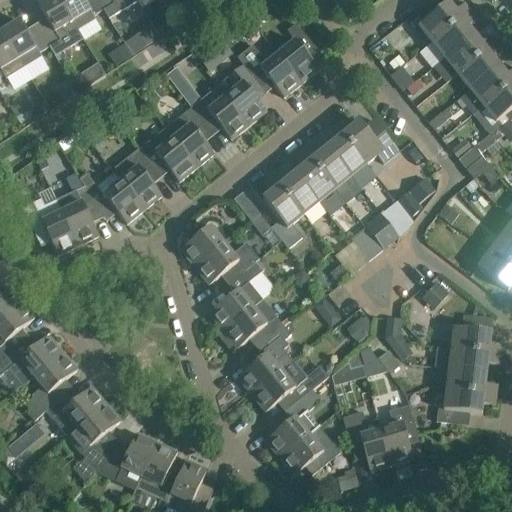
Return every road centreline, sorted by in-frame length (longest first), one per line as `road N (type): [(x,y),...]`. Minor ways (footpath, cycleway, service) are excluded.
road 1 (residential): [(511,411),(505,448),(491,464),(315,507),(277,497),(208,430)]
road 2 (residential): [(158,238),(367,72),(349,42),(399,0)]
road 3 (residential): [(208,430),(178,425),(120,394),(51,288)]
road 4 (residential): [(208,430),(158,238)]
